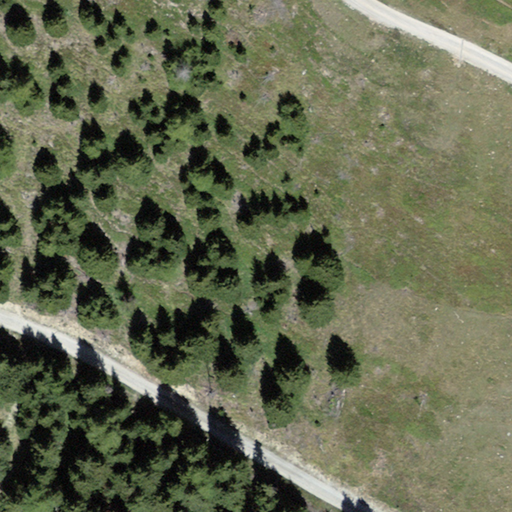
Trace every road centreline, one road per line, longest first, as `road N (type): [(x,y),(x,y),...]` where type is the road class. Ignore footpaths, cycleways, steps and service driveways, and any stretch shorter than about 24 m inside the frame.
road 1 (track): [(362,511),(95,358),(0,315)]
road 2 (track): [(365,0),(511,87)]
